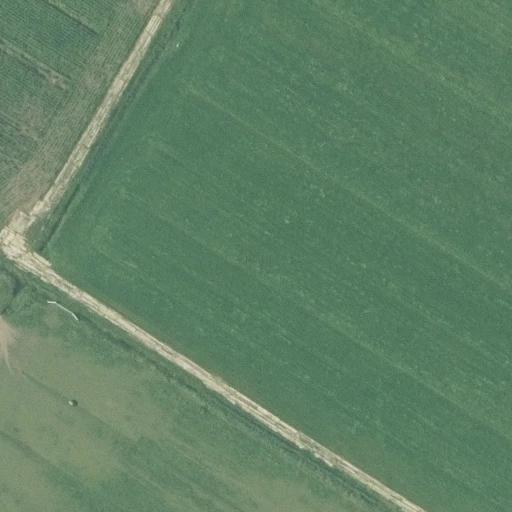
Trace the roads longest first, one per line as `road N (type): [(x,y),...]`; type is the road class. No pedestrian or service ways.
road 1 (track): [(10,253),(412,511)]
road 2 (track): [(0,246),(10,253),(59,188),(168,0)]
